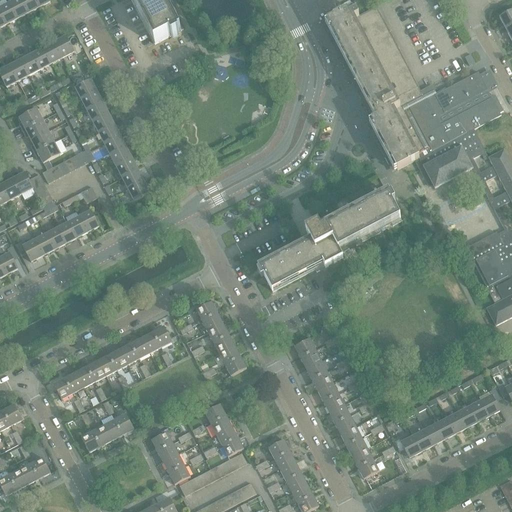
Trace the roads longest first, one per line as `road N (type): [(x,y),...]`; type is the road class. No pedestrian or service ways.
road 1 (residential): [(348,511),(222,269)]
road 2 (tertiary): [(190,208),(263,177),(306,133),(322,70),(292,14)]
road 3 (tertiary): [(292,14),(308,70),(285,144),(190,208)]
road 4 (residential): [(190,208),(87,8)]
road 5 (residential): [(24,375),(222,269)]
road 6 (tertiary): [(0,310),(190,208)]
road 7 (residential): [(511,432),(359,511)]
road 8 (residential): [(95,511),(24,375)]
